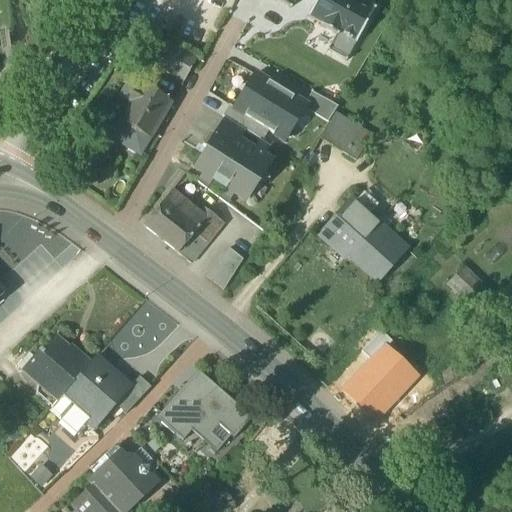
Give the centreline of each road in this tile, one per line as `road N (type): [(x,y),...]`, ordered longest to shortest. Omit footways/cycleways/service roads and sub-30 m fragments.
road 1 (tertiary): [(109,245),(213,322),(409,511)]
road 2 (residential): [(228,34),(109,245)]
road 3 (unknown): [(218,311),(349,157)]
road 4 (residential): [(109,245),(0,344)]
road 5 (tertiary): [(0,175),(109,245)]
